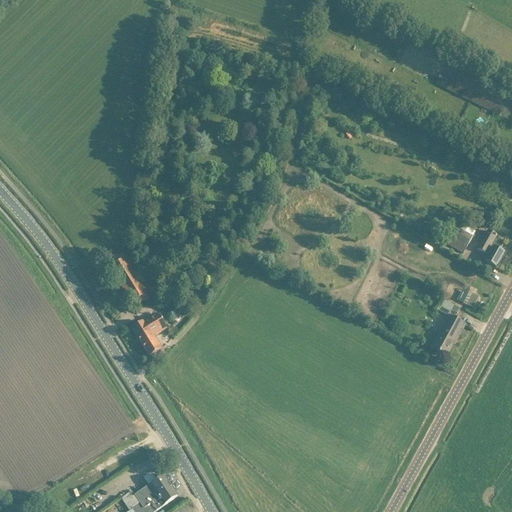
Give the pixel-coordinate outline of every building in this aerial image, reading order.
[(507,99),(455,73),(446,90),(498,116),(507,99)] [(478,168),(474,176),(481,179),(484,171),(478,168)] [(473,237),(457,228),(451,239),(467,247),(473,237)] [(444,243),(446,240),(437,235),(439,232),(436,230),(432,236),(444,243)] [(485,262),(487,263),(495,268),(503,254),(499,252),(503,244),(495,239),(496,237),(487,232),(477,250),(488,256),(485,262)] [(134,308),(143,303),(148,299),(122,254),(116,258),(107,263),(134,308)] [(177,259),(161,269),(174,290),(189,280),(177,259)] [(208,283),(218,275),(214,270),(204,278),(208,283)] [(471,308),(476,298),(465,293),(460,303),(471,308)] [(454,319),(459,309),(448,304),(443,314),(454,319)] [(131,329),(140,343),(151,336),(152,338),(166,329),(165,327),(158,316),(143,325),(142,322),(131,329)] [(445,356),(454,340),(456,341),(464,325),(448,317),(431,349),(445,356)] [(159,351),(152,338),(151,336),(140,343),(149,357),(159,351)] [(133,511),(155,511),(169,503),(177,497),(163,476),(155,482),(134,496),(131,492),(122,499),(130,511),(132,510),(133,511)]
